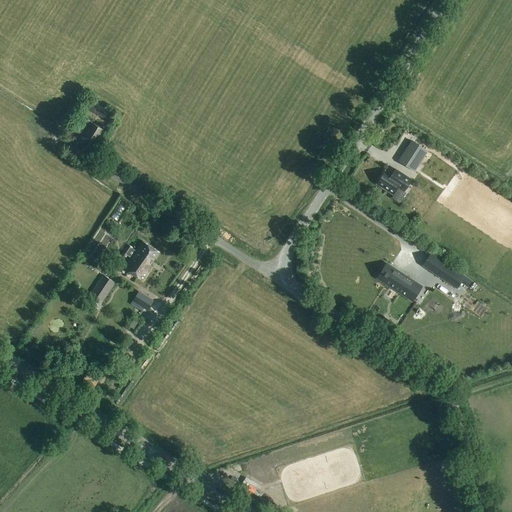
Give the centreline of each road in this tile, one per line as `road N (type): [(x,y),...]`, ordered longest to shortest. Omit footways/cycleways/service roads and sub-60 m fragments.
road 1 (tertiary): [(485,511),(448,395),(417,366),(293,290),(286,273)]
road 2 (tertiary): [(286,273),(293,241),(446,0)]
road 3 (tertiary): [(249,511),(0,356)]
road 4 (residential): [(286,273),(265,270),(96,164)]
road 5 (track): [(4,511),(88,411)]
